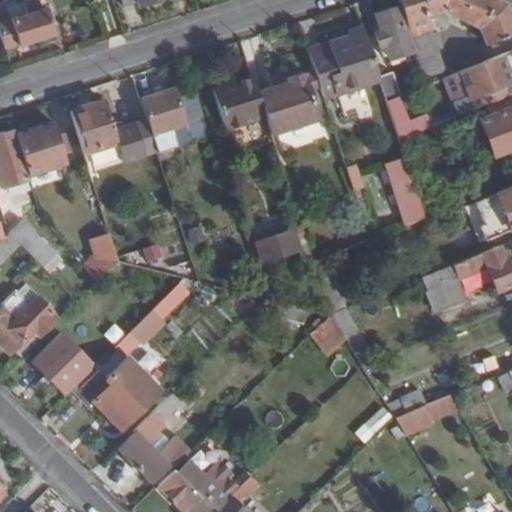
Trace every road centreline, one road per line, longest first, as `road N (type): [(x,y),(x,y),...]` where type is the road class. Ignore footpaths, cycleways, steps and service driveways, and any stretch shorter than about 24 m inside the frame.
road 1 (residential): [(315,0),(0,98)]
road 2 (residential): [(0,407),(102,511)]
